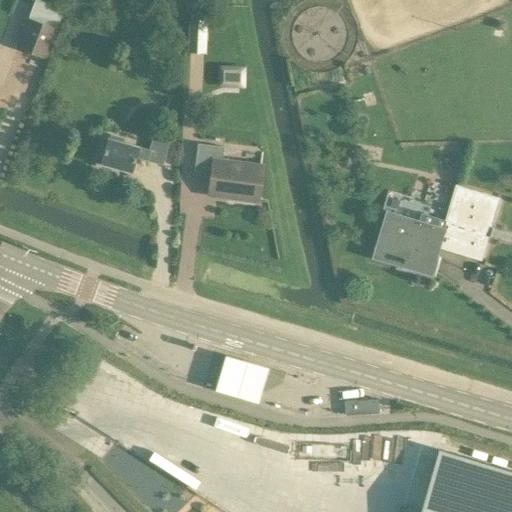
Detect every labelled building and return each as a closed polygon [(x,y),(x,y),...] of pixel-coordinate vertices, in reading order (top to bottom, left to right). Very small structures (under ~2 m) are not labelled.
[(15,48),(32,54),(46,60),(58,30),(56,29),(64,10),(37,0),(34,0),(28,18),(26,18),(15,48)] [(188,40),(206,41),(206,21),(189,21),(188,40)] [(218,67),(217,87),(244,87),(244,68),(218,67)] [(98,165),(129,173),(134,157),(162,165),(170,136),(154,132),(148,151),(106,138),(98,165)] [(223,147),(197,144),(194,171),(207,173),(205,196),(255,202),(259,168),(221,163),(223,147)] [(345,169),(354,166),(356,157),(349,151),(340,154),(338,163),(345,169)] [(442,228),(385,211),(371,259),(430,276),(438,248),(480,260),(498,198),(455,185),(442,228)] [(267,363),(223,351),(214,386),(258,398),(267,363)] [(344,402),(344,410),(345,416),(378,414),(377,399),(344,402)] [(511,511),(511,472),(438,451),(419,511),(511,511)]
